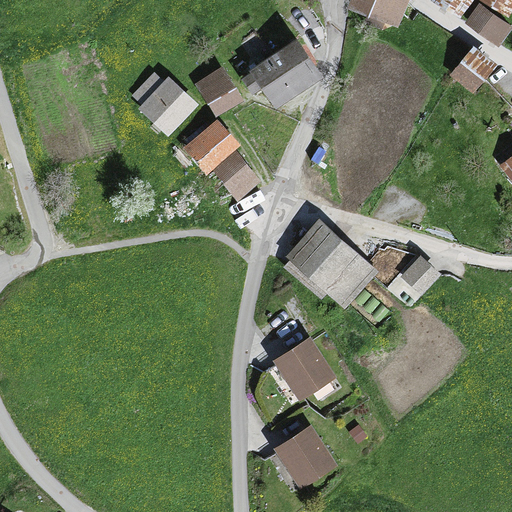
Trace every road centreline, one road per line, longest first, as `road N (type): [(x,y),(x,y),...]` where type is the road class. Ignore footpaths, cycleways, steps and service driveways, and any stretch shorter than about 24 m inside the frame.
road 1 (residential): [(278,203),(256,261),(237,409),(240,511)]
road 2 (residential): [(278,203),(511,262)]
road 3 (residential): [(333,0),(334,53),(278,203)]
road 4 (residential): [(0,97),(42,237),(36,254),(0,279)]
road 5 (residential): [(0,417),(38,471),(84,511)]
